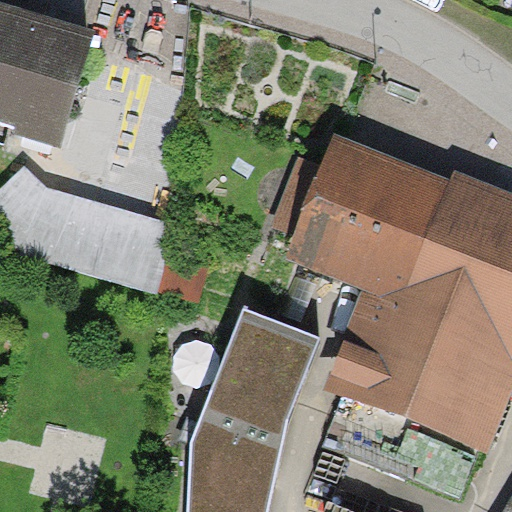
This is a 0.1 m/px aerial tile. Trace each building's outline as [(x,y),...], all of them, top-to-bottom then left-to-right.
[(93,41),(0,13),(0,137),(60,154),(93,41)] [(511,206),(445,182),(337,141),(290,266),(365,295),(327,395),(489,455),(511,393),(511,206)] [(50,188),(25,166),(0,189),(0,234),(0,235),(25,250),(159,293),(166,224),(50,188)] [(317,345),(244,316),(194,443),(191,450),(189,511),(268,511),(287,425),(317,345)] [(378,427),(366,452),(458,495),(470,470),(378,427)]
